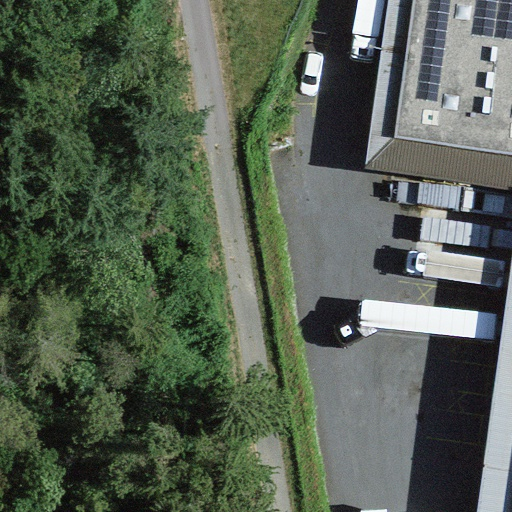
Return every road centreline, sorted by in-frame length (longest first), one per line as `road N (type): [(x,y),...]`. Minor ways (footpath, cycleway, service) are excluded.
road 1 (track): [(181,0),(229,182),(274,511)]
road 2 (unclassified): [(379,511),(349,238),(351,0)]
